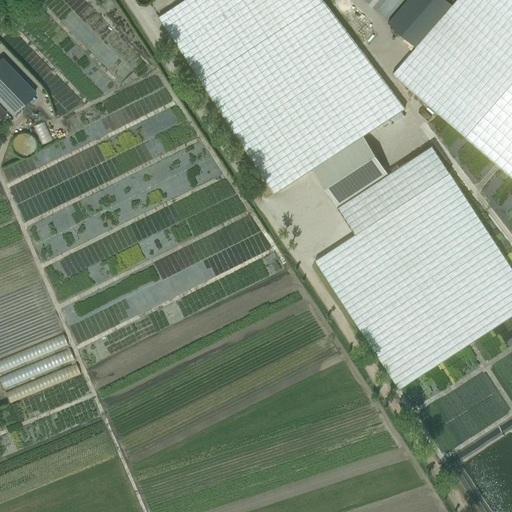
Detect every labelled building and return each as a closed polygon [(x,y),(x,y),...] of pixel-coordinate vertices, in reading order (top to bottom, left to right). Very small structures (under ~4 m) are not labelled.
[(363,135),(405,108),(322,0),(183,0),(158,16),(274,194),(312,169),(337,206),(387,173),(363,135)] [(453,6),(452,5),(446,0),(406,0),(388,23),(416,47),(418,49),(454,7),(453,6)] [(418,49),(416,47),(391,74),(464,136),(511,177),(511,0),(455,0),(452,5),(453,6),(454,7),(418,49)] [(24,48),(32,40),(24,32),(16,41),(24,48)] [(35,92),(9,65),(2,58),(0,59),(0,102),(12,115),(35,92)] [(57,121),(47,123),(50,142),(61,140),(57,121)] [(79,128),(71,129),(72,136),(80,135),(79,128)] [(49,139),(29,131),(22,149),(42,157),(49,139)] [(354,233),(314,259),(439,452),(511,405),(511,270),(431,145),(337,206),(354,233)] [(83,348),(9,375),(14,389),(88,362),(83,348)] [(21,402),(73,383),(70,373),(17,392),(21,402)] [(128,388),(122,393),(126,398),(132,393),(128,388)] [(472,444),(485,436),(482,431),(469,439),(472,444)]
